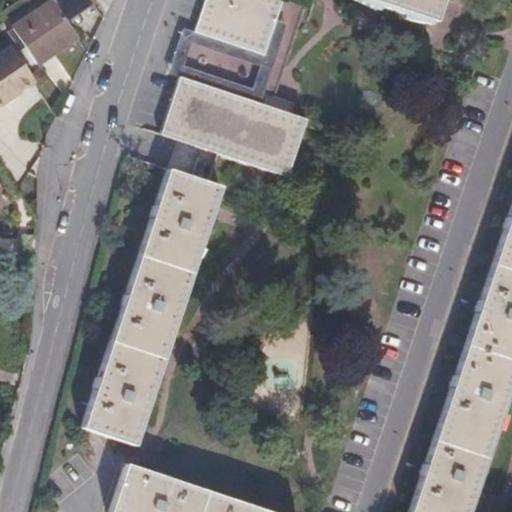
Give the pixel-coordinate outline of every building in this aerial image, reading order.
[(45,0),(48,4),(62,25),(88,8),(83,0),(45,0)] [(205,0),(194,32),(264,56),(276,21),(282,0),(205,0)] [(442,0),(366,0),(435,24),(442,0)] [(30,67),(71,39),(62,25),(48,4),(6,32),(30,67)] [(287,24),(276,21),(264,56),(194,32),(183,28),(175,50),(168,73),(179,77),(260,104),(262,97),(287,24)] [(9,48),(0,53),(0,101),(32,80),(9,48)] [(260,104),(179,77),(160,135),(279,173),(287,176),(308,119),(299,116),(260,104)] [(216,186),(166,168),(79,426),(130,443),(216,186)] [(511,207),(409,511),(468,511),(511,381),(511,207)] [(109,511),(267,511),(125,464),(109,511)]
